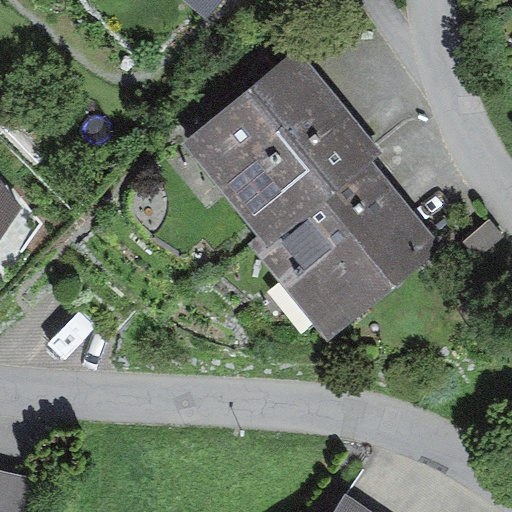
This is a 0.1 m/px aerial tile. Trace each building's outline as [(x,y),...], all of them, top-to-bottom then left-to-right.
[(192,0),(211,14),(223,0),(192,0)] [(181,118),(258,218),(362,137),(285,38),(181,118)] [(427,220),(362,137),(258,218),(323,300),(427,220)] [(0,241),(38,192),(0,164),(0,241)] [(0,511),(13,511),(33,455),(0,444),(0,511)] [(398,511),(341,476),(317,511),(398,511)]
